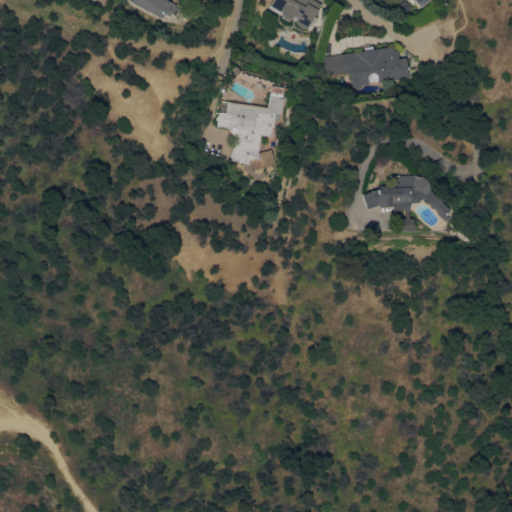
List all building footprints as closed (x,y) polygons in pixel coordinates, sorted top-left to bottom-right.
[(169,0),(177,4),(175,7),(180,10),(176,16),(172,14),(170,16),(166,13),(163,18),(130,1),(130,0),(169,0)] [(317,0),(323,3),(316,16),(317,17),(317,18),(317,20),(317,21),(316,21),(314,21),(313,20),(309,27),(308,29),(297,23),(299,20),(293,16),(292,19),(290,19),(288,19),(285,18),(284,16),(283,14),(282,13),(270,5),(271,3),(266,0),(317,0)] [(365,50),(364,47),(373,45),(374,49),(394,46),(394,50),(398,49),(399,58),(407,57),(410,78),(379,82),(378,80),(370,82),(370,83),(364,84),(360,88),(356,89),(352,86),(350,72),(344,73),(320,76),(317,57),(343,53),(365,50)] [(253,170),(250,160),(249,160),(249,165),(229,160),(237,136),(235,135),(229,128),(218,126),(219,113),(216,113),(217,106),(219,106),(220,102),(228,103),(229,101),(269,106),(272,83),(291,89),(290,97),(284,96),(282,113),(280,113),(279,121),(274,120),(272,136),(261,135),(259,153),(271,149),(276,164),(253,170)] [(295,119),(287,117),(290,104),(299,106),(295,119)] [(420,175),(422,176),(424,177),(426,179),(429,182),(430,186),(430,188),(429,191),(428,195),(426,197),(424,198),(420,199),(417,199),(417,202),(409,202),(410,210),(393,210),(393,207),(379,207),(379,205),(367,209),(362,194),(379,188),(379,185),(399,186),(399,175),(420,175)] [(442,200),(441,201),(449,208),(446,212),(448,213),(447,215),(449,217),(446,221),(437,214),(439,212),(433,207),(433,208),(429,205),(430,205),(425,200),(431,193),(435,196),(436,195),(442,200)] [(413,231),(401,230),(401,218),(413,218),(413,231)]
